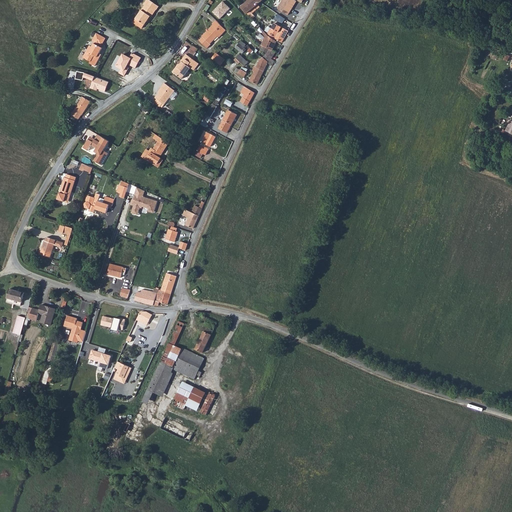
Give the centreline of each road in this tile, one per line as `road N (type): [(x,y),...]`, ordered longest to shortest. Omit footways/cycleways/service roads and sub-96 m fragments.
road 1 (residential): [(183,304),(169,309),(89,295),(28,273),(13,251),(86,121),(158,65),(204,0)]
road 2 (residential): [(511,414),(399,380),(273,325),(183,304)]
road 3 (residential): [(183,304),(195,244),(263,93)]
road 4 (residential): [(113,404),(136,404),(145,394),(183,304)]
